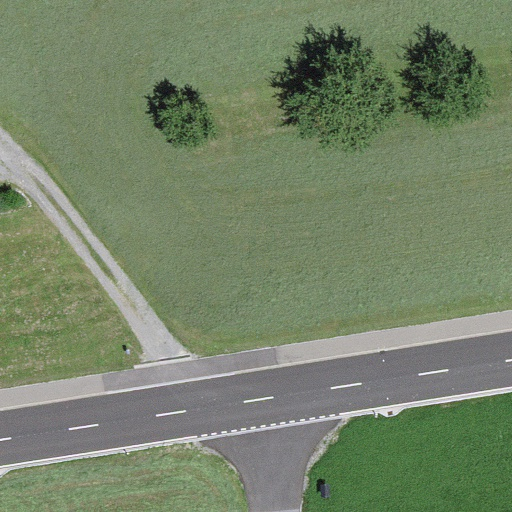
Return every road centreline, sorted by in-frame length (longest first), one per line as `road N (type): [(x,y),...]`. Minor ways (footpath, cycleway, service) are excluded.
road 1 (secondary): [(0,441),(262,400)]
road 2 (secondary): [(262,400),(511,362)]
